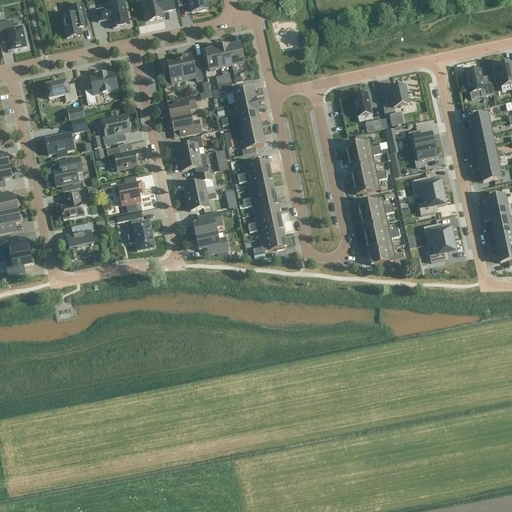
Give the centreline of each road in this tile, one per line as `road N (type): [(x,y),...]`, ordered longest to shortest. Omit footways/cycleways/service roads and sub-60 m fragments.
road 1 (residential): [(9,69),(54,284),(179,265),(131,43)]
road 2 (residential): [(272,94),(306,256),(350,262),(313,86)]
road 3 (residential): [(511,286),(485,286),(436,59)]
road 4 (residential): [(313,86),(436,59)]
road 5 (residential): [(9,69),(131,43)]
